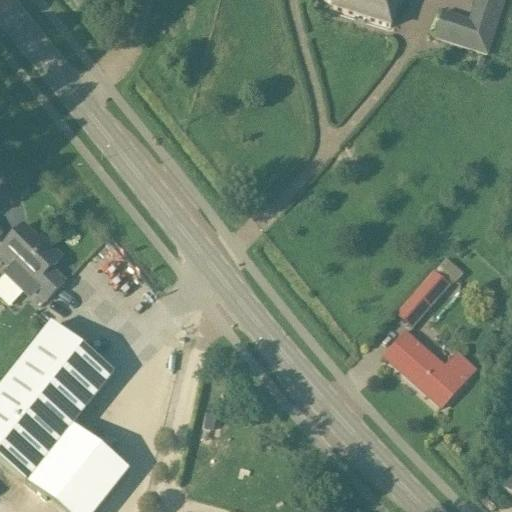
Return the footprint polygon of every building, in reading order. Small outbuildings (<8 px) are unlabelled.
[(323,0),(323,3),(334,7),(332,11),(390,30),(399,0),(323,0)] [(442,15),(434,40),(486,57),(504,0),(478,0),(470,24),(442,15)] [(65,284),(51,271),(62,260),(40,239),(38,241),(24,228),(0,251),(0,260),(10,271),(16,265),(36,284),(31,290),(45,304),(65,284)] [(435,271),(452,285),(461,274),(444,261),(435,271)] [(434,276),(396,318),(412,332),(448,290),(434,276)] [(51,328),(0,392),(0,465),(28,488),(115,378),(51,328)] [(385,362),(441,411),(473,374),(456,359),(445,372),(406,338),(385,362)]
